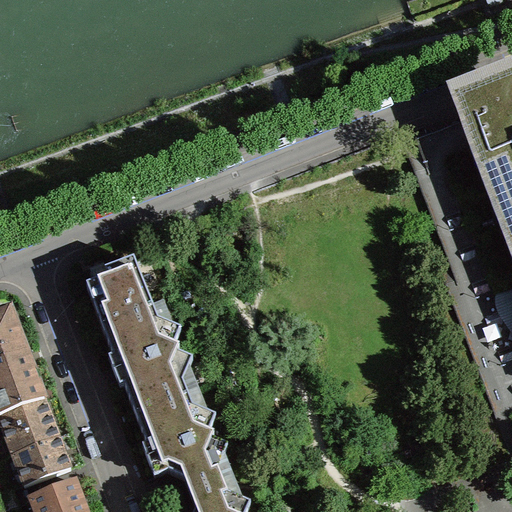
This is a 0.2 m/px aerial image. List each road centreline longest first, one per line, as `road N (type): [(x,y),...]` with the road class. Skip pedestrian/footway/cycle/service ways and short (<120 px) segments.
road 1 (residential): [(511,69),(32,256)]
road 2 (residential): [(130,511),(32,256)]
